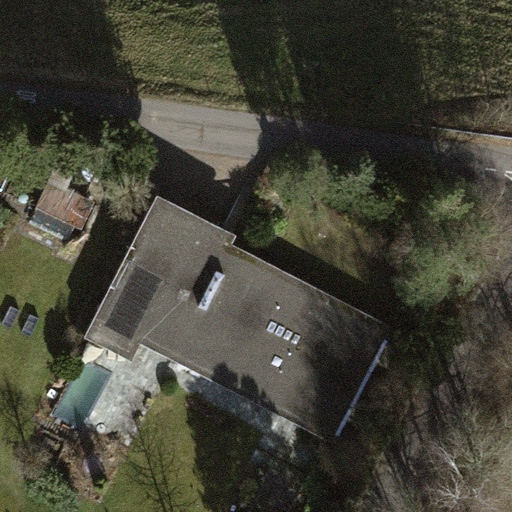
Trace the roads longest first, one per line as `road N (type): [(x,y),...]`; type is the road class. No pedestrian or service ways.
road 1 (unclassified): [(0,103),(511,171)]
road 2 (residential): [(511,266),(426,511)]
